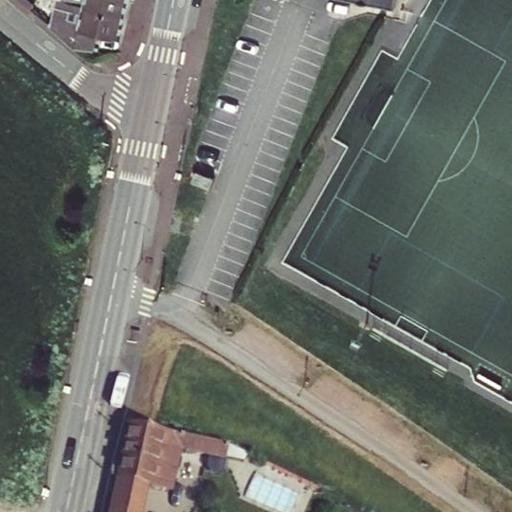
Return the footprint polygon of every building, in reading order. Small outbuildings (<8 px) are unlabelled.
[(99,31),(123,36),(128,15),(62,0),(61,0),(55,0),(52,22),(50,21),(49,25),(74,46),(95,51),(99,31)] [(62,0),(128,15),(131,0),(62,0)] [(348,0),(397,10),(399,0),(348,0)] [(194,182),(212,190),(218,178),(199,170),(194,182)] [(230,446),(131,424),(118,483),(125,484),(122,496),(116,495),(111,511),(147,511),(152,490),(177,496),(187,453),(227,462),(230,446)] [(125,484),(118,483),(116,495),(122,496),(125,484)]
